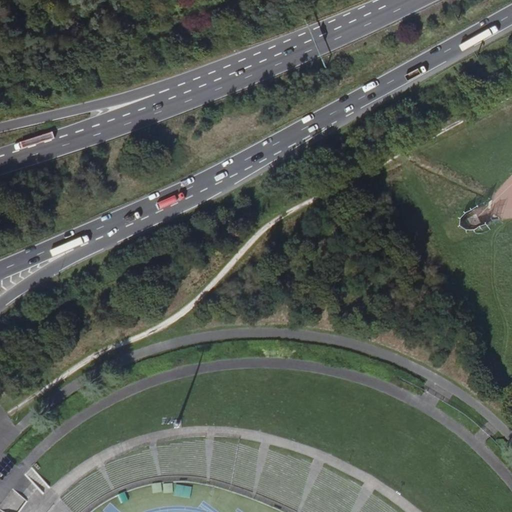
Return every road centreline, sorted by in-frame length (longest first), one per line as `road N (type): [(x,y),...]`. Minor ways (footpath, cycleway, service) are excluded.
road 1 (trunk): [(71,239),(191,186),(511,14)]
road 2 (trunk): [(404,0),(188,94)]
road 3 (trunk): [(188,94),(0,164)]
road 4 (trunk): [(188,94),(159,88),(0,126)]
